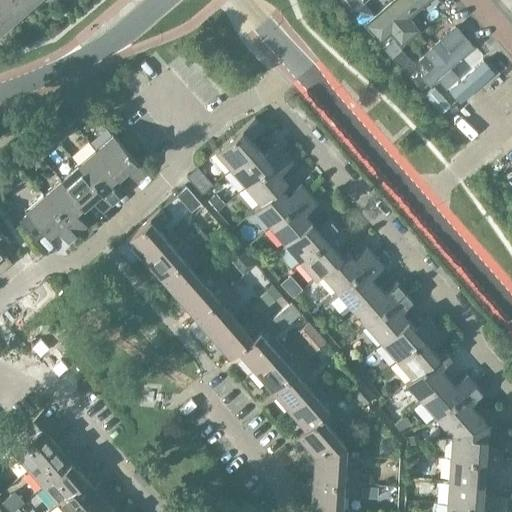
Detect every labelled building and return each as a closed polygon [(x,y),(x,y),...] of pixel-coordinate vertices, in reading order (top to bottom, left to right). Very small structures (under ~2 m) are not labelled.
[(19,0),(0,0),(0,13),(10,25),(27,9),(19,0)] [(19,0),(27,9),(37,0),(19,0)] [(401,48),(419,32),(407,18),(427,0),(391,0),(363,24),(379,42),(389,34),(401,48)] [(0,33),(10,25),(0,13),(0,33)] [(453,25),(421,53),(430,65),(418,75),(427,86),(472,47),(453,25)] [(389,34),(379,42),(391,57),(401,48),(389,34)] [(401,48),(391,57),(404,72),(414,63),(401,48)] [(215,151),(230,169),(257,145),(250,137),(263,126),(254,116),(215,151)] [(62,126),(54,133),(60,141),(69,133),(62,126)] [(113,133),(95,148),(118,175),(126,168),(138,181),(147,172),(113,133)] [(44,140),(36,147),(43,156),(51,148),(44,140)] [(230,169),(245,185),(285,151),(277,142),(264,153),(257,145),(230,169)] [(95,148),(77,163),(112,203),(122,194),(111,181),(118,175),(95,148)] [(245,185),(260,203),(261,203),(281,185),(287,180),(280,172),(293,161),(285,151),(245,185)] [(77,163),(60,178),(83,205),(91,198),(103,211),(112,203),(77,163)] [(197,166),(187,176),(202,193),(213,184),(197,166)] [(5,174),(0,178),(0,190),(2,194),(14,184),(5,174)] [(313,181),(308,175),(303,180),(307,186),(313,181)] [(60,178),(43,193),(78,233),(87,225),(76,212),(83,205),(60,178)] [(254,208),(269,226),(309,191),(301,181),(288,193),(281,185),(261,203),(260,203),(254,208)] [(186,187),(176,196),(190,213),(200,204),(186,187)] [(215,191),(207,198),(216,208),(225,201),(215,191)] [(269,226),(285,243),(311,220),(305,212),(318,201),(309,191),(269,226)] [(78,233),(43,193),(25,208),(28,212),(19,221),(35,239),(45,231),(49,235),(57,228),(68,241),(78,233)] [(126,239),(143,259),(166,239),(158,229),(171,218),(161,207),(126,239)] [(337,212),(332,217),(339,226),(345,221),(337,212)] [(285,243),(300,260),(339,226),(332,217),(331,216),(318,227),(311,220),(285,243)] [(315,278),(321,273),(321,272),(341,254),(335,247),(348,235),(339,226),(300,260),(315,278)] [(160,278),(196,247),(208,237),(201,229),(189,239),(187,237),(175,248),(166,239),(143,259),(160,278)] [(0,231),(0,267),(3,270),(12,262),(0,247),(0,232),(1,232),(0,231)] [(321,273),(336,290),(376,255),(367,246),(355,257),(348,248),(341,254),(321,272),(321,273)] [(160,278),(177,298),(200,278),(192,268),(205,257),(196,247),(160,278)] [(382,249),(376,255),(382,262),(388,256),(382,249)] [(246,255),(235,265),(243,275),(245,273),(254,265),(253,264),(246,255)] [(336,290),(351,307),(378,284),(371,276),(384,265),(382,262),(376,255),(336,290)] [(254,265),(245,273),(254,282),(263,274),(261,273),(254,265)] [(200,278),(177,298),(194,318),(230,286),(221,276),(213,284),(205,274),(200,278)] [(290,275),(280,283),(293,297),(302,289),(290,275)] [(351,307),(366,325),(406,290),(398,280),(385,292),(378,284),(351,307)] [(194,318),(211,337),(234,317),(226,308),(239,296),(230,286),(194,318)] [(279,294),(272,286),(260,297),(267,305),(279,294)] [(366,325),(381,342),(408,318),(402,311),(414,299),(406,290),(366,325)] [(291,301),(272,319),(280,329),(281,329),(300,312),(291,301)] [(381,342),(396,359),(436,325),(428,315),(415,326),(408,318),(381,342)] [(229,357),(236,351),(236,350),(264,325),(255,316),(243,327),(234,317),(211,337),(229,357)] [(264,325),(236,350),(236,351),(253,370),(276,350),(282,345),(274,335),(281,329),(280,329),(272,319),(271,319),(264,325)] [(396,359),(411,376),(412,377),(439,353),(432,345),(444,334),(436,325),(396,359)] [(33,347),(40,354),(50,345),(44,338),(33,347)] [(456,339),(450,345),(457,354),(464,348),(456,339)] [(276,350),(253,370),(270,390),(306,358),(303,356),(297,348),(290,354),(282,345),(276,350)] [(406,382),(421,399),(448,376),(441,368),(454,357),(446,347),(439,353),(412,377),(411,376),(406,382)] [(314,352),(306,358),(311,365),(319,358),(314,352)] [(306,358),(270,390),(287,409),(310,389),(302,380),(315,369),(312,365),(311,365),(306,358)] [(477,368),(470,375),(476,382),(483,375),(477,368)] [(421,399),(436,417),(476,382),(470,375),(467,372),(455,384),(448,376),(421,399)] [(346,380),(334,390),(340,397),(352,387),(346,380)] [(360,381),(349,390),(361,405),(373,395),(360,381)] [(436,417),(451,434),(478,410),(471,403),(484,391),(476,382),(436,417)] [(386,383),(382,386),(383,392),(388,394),(392,390),(391,385),(386,383)] [(310,389),(287,409),(304,428),(310,423),(332,404),(333,405),(340,398),(340,397),(334,390),(331,387),(324,393),(316,384),(310,389)] [(385,401),(378,406),(385,415),(393,408),(386,400),(385,401)] [(296,435),(313,455),(344,457),(344,455),(345,444),(329,425),(341,414),(333,405),(332,404),(304,428),(296,435)] [(393,408),(385,415),(393,424),(402,416),(394,407),(393,408)] [(478,410),(451,434),(487,436),(488,421),(478,410)] [(30,436),(13,451),(28,469),(57,443),(49,434),(58,425),(52,418),(49,421),(41,411),(33,418),(22,427),(30,436)] [(402,416),(393,424),(398,430),(409,425),(402,416)] [(419,432),(408,435),(411,445),(421,443),(419,432)] [(451,434),(449,456),(502,460),(503,447),(486,446),(487,436),(451,434)] [(28,469),(42,485),(81,452),(75,444),(65,453),(57,443),(28,469)] [(42,485),(57,502),(86,477),(78,467),(87,459),(81,452),(42,485)] [(313,455),(312,480),(359,483),(360,474),(360,470),(351,469),(351,456),(344,455),(344,457),(313,455)] [(407,455),(407,466),(418,467),(419,456),(407,455)] [(449,456),(448,480),(483,482),(484,472),(501,473),(502,460),(449,456)] [(360,474),(359,483),(371,484),(371,475),(360,474)] [(57,502),(65,511),(79,511),(110,485),(104,478),(94,486),(86,477),(57,502)] [(312,480),(310,506),(341,508),(341,496),(358,497),(359,483),(312,480)] [(448,480),(446,502),(499,506),(500,493),(483,492),(483,482),(448,480)] [(79,511),(113,511),(115,511),(107,501),(117,492),(110,485),(79,511)] [(362,486),(361,496),(377,497),(377,487),(362,486)] [(11,494),(2,502),(10,511),(12,511),(20,505),(11,494)] [(500,495),(499,506),(507,507),(508,496),(500,495)] [(498,511),(499,506),(446,502),(445,511),(498,511)]
